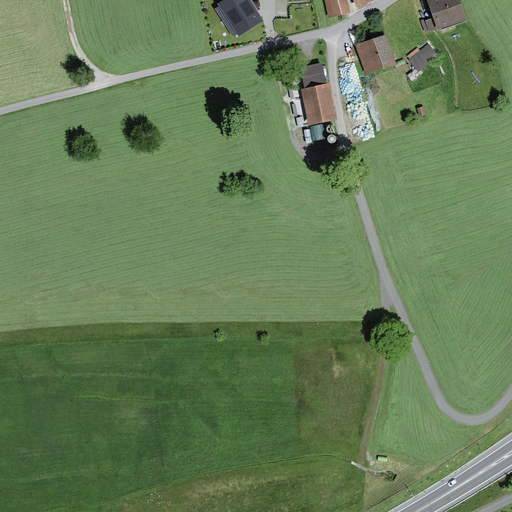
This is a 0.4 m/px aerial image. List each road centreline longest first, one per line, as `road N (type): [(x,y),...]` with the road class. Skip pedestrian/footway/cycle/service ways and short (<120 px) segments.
road 1 (track): [(329,33),(346,149),(382,265),(442,402),(477,422),(511,388)]
road 2 (unclassified): [(0,110),(329,33),(391,0)]
